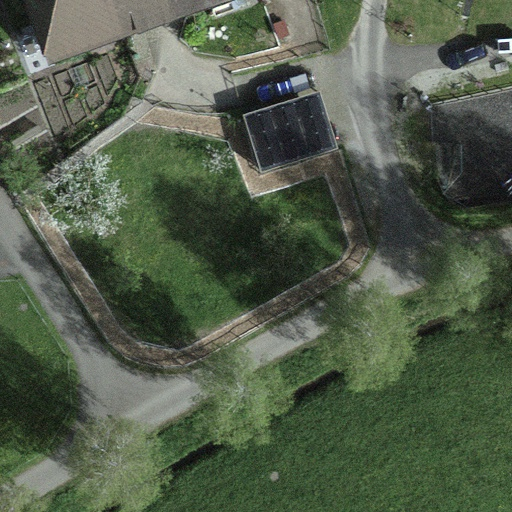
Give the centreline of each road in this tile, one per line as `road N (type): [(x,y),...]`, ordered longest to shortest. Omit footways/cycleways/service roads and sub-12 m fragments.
road 1 (unclassified): [(511,243),(423,264),(146,414)]
road 2 (residential): [(0,214),(146,414)]
road 3 (residential): [(146,414),(0,505)]
